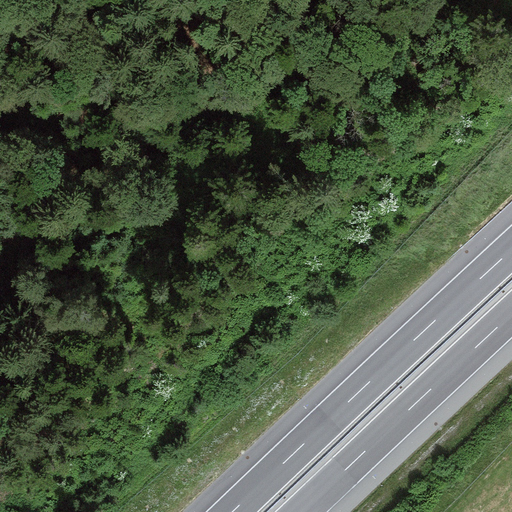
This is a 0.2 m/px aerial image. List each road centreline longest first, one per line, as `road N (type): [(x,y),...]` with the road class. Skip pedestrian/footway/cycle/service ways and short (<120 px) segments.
road 1 (motorway): [(511,247),(231,511)]
road 2 (motorway): [(301,511),(511,312)]
